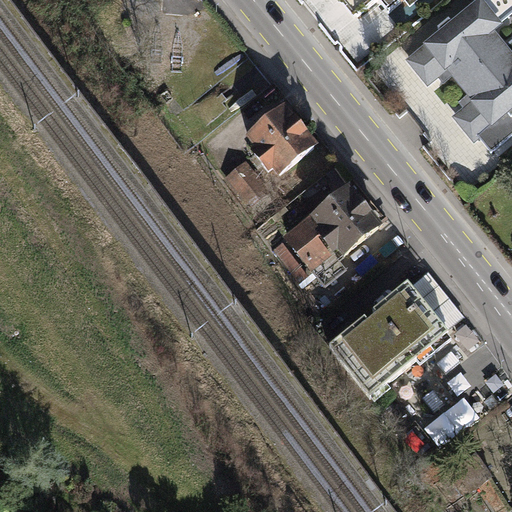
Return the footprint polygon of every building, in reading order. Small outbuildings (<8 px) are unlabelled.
[(169,0),(126,0),(121,50),(185,57),(190,12),(169,10),(169,0)] [(339,0),(354,18),(376,0),(389,14),(405,0),(339,0)] [(511,48),(479,6),(410,60),(432,88),(454,71),(476,99),(454,116),(472,140),(511,108),(511,48)] [(257,159),(231,178),(252,208),(328,155),(294,106),(244,140),(257,159)] [(325,211),(278,245),(314,294),(361,260),(325,211)] [(409,292),(330,348),(369,403),(448,348),(409,292)] [(467,394),(427,428),(443,446),(482,412),(467,394)] [(464,491),(495,478),(485,453),(453,467),(464,491)]
